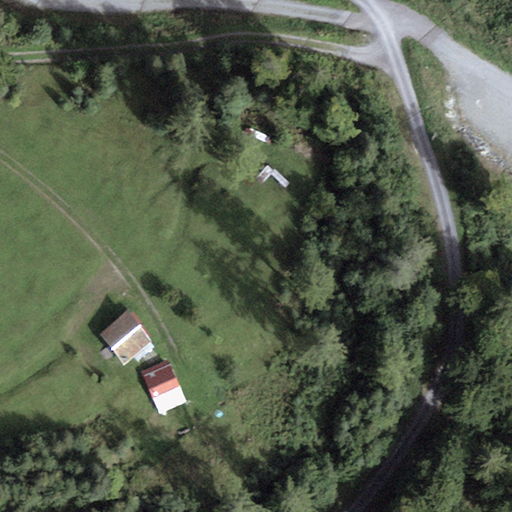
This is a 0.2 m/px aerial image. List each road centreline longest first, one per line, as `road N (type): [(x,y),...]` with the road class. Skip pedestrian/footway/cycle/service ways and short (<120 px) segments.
road 1 (track): [(364,0),(394,29),(400,70),(489,255),(492,330),(482,367),(394,511)]
road 2 (track): [(511,90),(416,29),(236,0),(92,0)]
road 3 (track): [(394,29),(370,54),(230,38),(0,60)]
road 4 (track): [(0,157),(142,294)]
